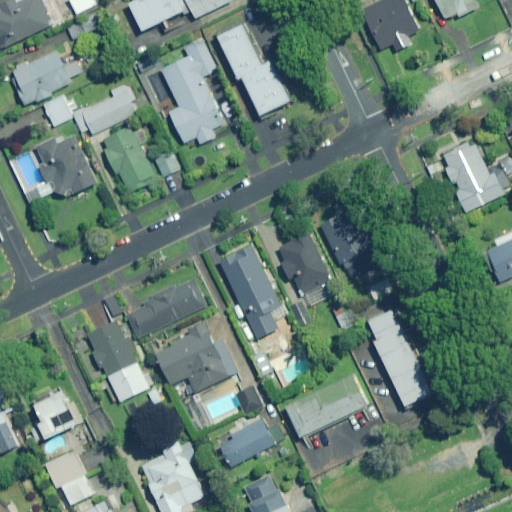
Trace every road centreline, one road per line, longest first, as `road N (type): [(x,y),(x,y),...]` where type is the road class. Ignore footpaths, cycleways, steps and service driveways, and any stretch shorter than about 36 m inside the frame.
road 1 (residential): [(37,293),(374,132)]
road 2 (residential): [(511,425),(374,132)]
road 3 (residential): [(374,132),(511,65)]
road 4 (residential): [(374,132),(310,0)]
